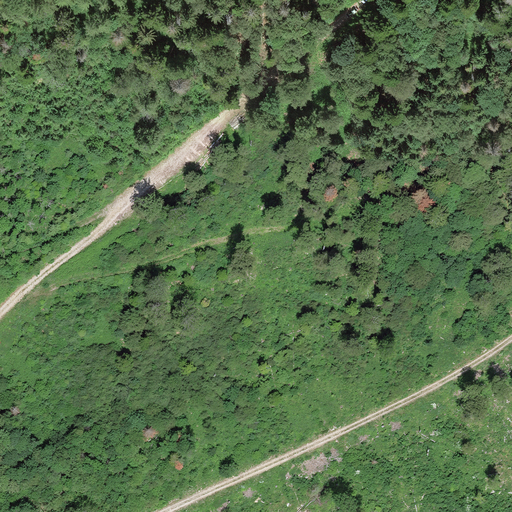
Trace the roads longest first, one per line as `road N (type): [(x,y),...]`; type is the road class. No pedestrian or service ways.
road 1 (track): [(0,306),(283,68),(382,0)]
road 2 (track): [(167,511),(414,398),(511,339)]
